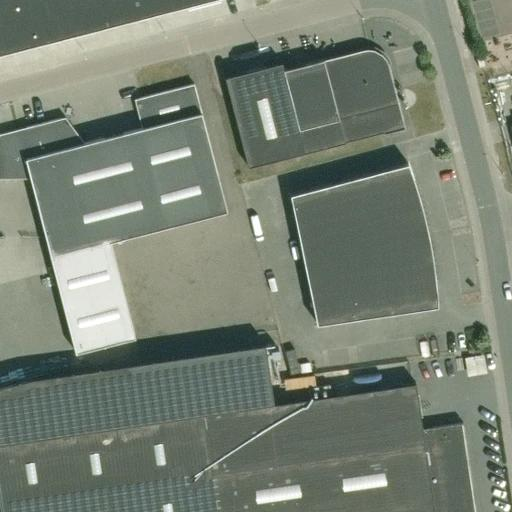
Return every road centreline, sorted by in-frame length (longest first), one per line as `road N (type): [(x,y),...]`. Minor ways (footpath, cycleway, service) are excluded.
road 1 (residential): [(511,363),(482,189),(433,0)]
road 2 (unclassified): [(0,92),(352,0)]
